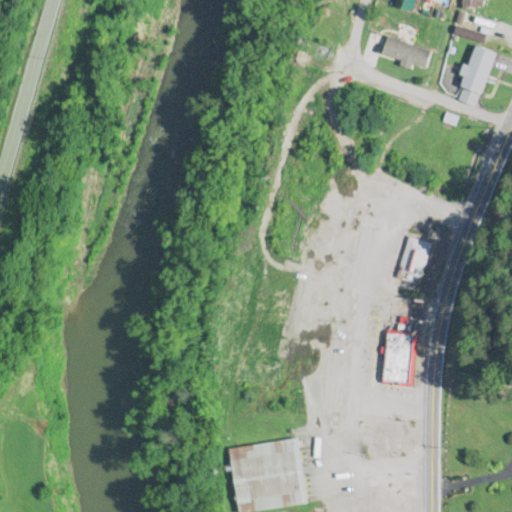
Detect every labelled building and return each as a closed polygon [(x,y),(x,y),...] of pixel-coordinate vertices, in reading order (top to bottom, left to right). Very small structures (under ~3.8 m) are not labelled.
[(427,0),(398,0),(396,8),(416,13),(419,0),(423,0),(427,1),(427,0)] [(482,11),(486,0),(466,0),(465,4),(482,11)] [(488,35),(458,29),(456,38),(487,44),(488,35)] [(500,55),(479,46),(457,100),(479,109),(500,55)] [(397,281),(422,287),(432,244),(408,238),(397,281)] [(383,387),(415,388),(416,335),(385,333),(383,387)] [(232,450),(239,511),(266,511),(309,507),(301,442),(232,450)]
